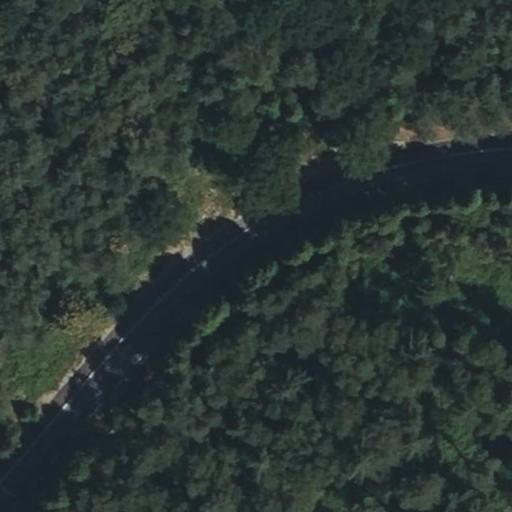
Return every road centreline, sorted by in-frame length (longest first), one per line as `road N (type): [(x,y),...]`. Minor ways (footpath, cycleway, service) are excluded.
road 1 (unclassified): [(511,152),(436,154),(290,193),(117,315),(0,459)]
road 2 (track): [(8,0),(89,19),(177,99),(227,171),(248,223)]
